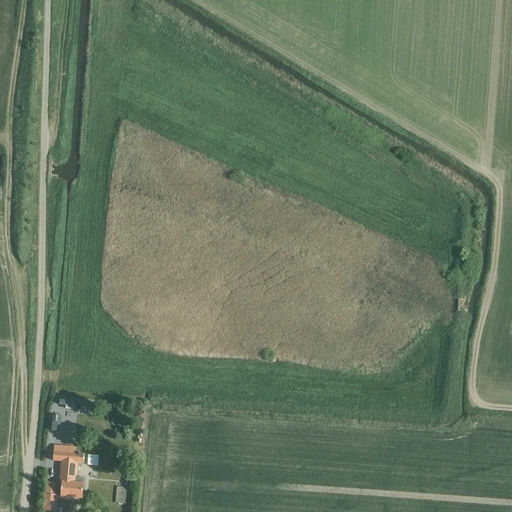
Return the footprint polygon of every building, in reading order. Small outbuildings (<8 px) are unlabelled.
[(57,400),(55,408),(71,410),(72,402),(57,400)] [(87,412),(87,403),(76,403),(76,412),(87,412)] [(56,432),(57,415),(49,415),(48,432),(56,432)] [(83,464),(84,455),(73,454),(74,448),(54,446),(53,461),(61,462),(60,482),(62,483),(61,497),(82,499),(84,481),(80,481),(80,483),(75,483),(75,478),(77,478),(78,463),(83,464)] [(44,509),(56,510),(57,496),(55,496),(56,486),(47,485),(46,493),(45,493),(44,509)] [(118,488),(117,504),(125,504),(126,488),(118,488)]
